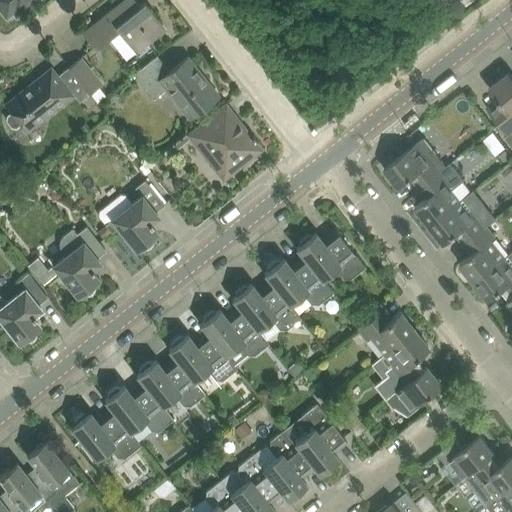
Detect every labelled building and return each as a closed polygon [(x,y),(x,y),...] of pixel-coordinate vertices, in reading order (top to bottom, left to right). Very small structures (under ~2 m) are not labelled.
[(7,13),(13,8),(17,12),(32,0),(0,0),(0,4),(3,8),(7,13)] [(123,0),(82,33),(95,48),(95,49),(119,31),(136,52),(166,28),(145,1),(140,5),(135,0),(123,0)] [(142,67),(134,73),(154,98),(166,88),(180,106),(184,103),(191,113),(188,116),(190,118),(203,108),(219,95),(188,56),(170,70),(157,55),(142,67)] [(69,66),(90,93),(102,83),(81,56),(69,66)] [(7,119),(12,126),(16,127),(21,123),(27,131),(73,94),(51,67),(6,103),(12,111),(7,115),(7,119)] [(498,98),(487,107),(499,123),(509,136),(506,138),(511,145),(511,75),(509,72),(490,88),(498,98)] [(191,137),(224,178),(261,149),(255,141),(257,139),(254,135),(252,137),(226,104),(189,133),(189,134),(188,133),(167,149),(171,153),(191,137)] [(416,144),(385,168),(400,187),(412,178),(420,188),(424,184),(442,170),(447,166),(424,137),(416,144)] [(427,197),(415,207),(430,225),(461,201),(452,190),(465,180),(451,163),(447,166),(442,170),(424,184),(420,188),(427,197)] [(159,216),(158,215),(155,211),(165,203),(145,179),(136,187),(142,195),(132,203),(126,194),(120,194),(100,210),(99,215),(112,231),(118,226),(136,248),(141,244),(142,246),(144,246),(145,247),(147,247),(148,247),(149,246),(151,245),(152,244),(152,243),(153,242),(153,241),(153,240),(153,238),(153,237),(152,236),(157,232),(151,224),(153,223),(152,221),(159,216)] [(461,201),(430,225),(444,244),(457,234),(464,244),(487,226),(496,219),(474,191),(472,192),(461,201)] [(53,265),(65,279),(77,295),(82,291),(84,292),(85,293),(86,293),(87,293),(88,293),(89,293),(91,292),(92,291),(93,290),(94,289),(94,288),(95,286),(94,285),(94,284),(93,282),(98,278),(93,271),(94,269),(93,268),(100,262),(97,257),(106,250),(87,225),(77,233),(73,228),(63,235),(62,236),(62,237),(61,239),(60,240),(60,243),(59,244),(60,247),(60,249),(60,250),(61,252),(61,253),(63,256),(63,257),(53,265)] [(460,263),(475,282),(506,257),(492,240),(496,237),(487,226),(464,244),(472,254),(460,263)] [(300,245),(297,247),(302,254),(305,258),(322,280),(323,279),(331,273),(336,268),(343,277),(351,278),(365,266),(338,232),(324,243),(321,239),(316,232),(312,235),(308,234),(300,240),(300,244),(300,245)] [(508,301),(511,298),(511,252),(506,257),(475,282),(489,300),(501,290),(508,301)] [(268,270),(265,273),(270,280),(273,283),(290,305),(291,304),(300,297),(304,293),(311,303),(319,303),(332,293),(322,280),(305,258),(292,268),(289,264),(284,258),(280,260),(276,260),(268,266),(268,270)] [(52,267),(38,277),(43,284),(56,273),(52,267)] [(0,317),(19,341),(24,337),(27,339),(30,340),(33,338),(35,335),(36,332),(34,329),(40,324),(34,317),(36,316),(34,314),(42,308),(38,304),(48,296),(28,272),(18,280),(25,288),(7,302),(0,295),(0,317)] [(236,295),(233,298),(238,305),(241,308),(258,330),(259,329),(270,320),(272,319),(279,328),(287,329),(301,318),(290,305),(273,283),(260,293),(257,290),(252,283),(248,286),(248,285),(244,285),(236,291),(236,295)] [(204,321),(201,323),(206,330),(209,334),(226,355),(227,355),(237,346),(240,344),(247,353),(255,354),(269,343),(258,330),(241,308),(228,319),(225,315),(220,308),(216,311),(212,310),(204,316),(204,320),(204,321)] [(365,323),(357,329),(366,340),(370,336),(384,354),(415,329),(400,311),(388,320),(381,311),(380,311),(376,314),(365,323)] [(388,375),(375,385),(385,398),(402,385),(403,385),(421,370),(413,360),(417,357),(430,347),(415,329),(384,354),(392,364),(389,368),(385,371),(388,375)] [(172,346),(169,349),(174,356),(177,359),(194,381),(195,380),(204,373),(208,370),(215,379),(223,380),(237,368),(226,355),(209,334),(196,344),(193,341),(188,334),(184,336),(180,336),(172,342),(172,346)] [(140,371),(137,374),(142,381),(145,384),(163,406),(163,405),(171,399),(176,395),(183,404),(191,405),(205,394),(194,381),(177,359),(164,369),(162,366),(156,359),(152,362),(152,361),(148,361),(141,367),(140,371)] [(294,362),(288,367),(295,376),(305,369),(301,363),(294,362)] [(403,385),(402,385),(385,398),(393,408),(395,406),(407,414),(422,402),(421,401),(441,384),(426,366),(421,370),(403,385)] [(109,397),(105,399),(110,407),(113,410),(131,431),(144,420),(151,429),(159,430),(173,419),(163,406),(145,384),(132,394),(130,391),(124,384),(120,387),(116,386),(109,393),(108,396),(109,397)] [(261,388),(257,392),(263,399),(270,393),(266,389),(261,388)] [(285,428),(284,429),(315,467),(320,474),(323,471),(324,471),(328,472),(335,466),(336,462),(335,462),(339,459),(334,452),(347,441),(317,403),(302,414),(302,422),(309,431),(296,441),(285,428)] [(341,416),(357,436),(367,428),(351,408),(341,416)] [(75,424),(71,426),(96,459),(110,447),(118,456),(125,457),(141,445),(141,444),(131,431),(113,410),(98,421),(96,418),(90,411),(86,414),(82,413),(75,419),(74,423),(75,424)] [(233,414),(226,419),(232,426),(238,421),(233,414)] [(245,421),(234,429),(242,439),(252,431),(245,421)] [(253,453),(252,454),(283,492),(288,499),(291,496),(292,497),(296,497),(303,491),(304,487),(303,487),(307,484),(302,477),(315,467),(284,429),(270,440),(270,447),(277,456),(264,466),(253,453)] [(456,439),(438,453),(446,463),(450,460),(465,478),(472,473),(471,472),(490,457),(491,458),(494,454),(496,453),(481,434),(463,448),(456,439)] [(36,466),(26,473),(42,492),(41,493),(45,499),(55,511),(69,511),(75,508),(65,494),(79,482),(70,470),(46,440),(43,442),(39,443),(37,445),(35,448),(27,455),(36,466)] [(230,472),(221,479),(246,511),(271,511),(275,509),(270,502),(283,492),(252,454),(238,465),(238,472),(230,472)] [(474,490),(487,506),(511,486),(511,456),(502,464),(494,454),(491,458),(490,457),(471,472),(472,473),(465,478),(474,490)] [(455,485),(465,478),(450,460),(446,463),(441,468),(455,485)] [(0,494),(0,497),(11,511),(37,511),(35,508),(45,499),(41,493),(42,492),(26,473),(18,462),(14,465),(11,466),(9,467),(7,470),(0,475),(0,478),(8,488),(0,494)] [(213,506),(205,511),(246,511),(221,479),(206,490),(206,497),(213,506)] [(159,497),(164,498),(175,489),(167,480),(154,491),(159,497)] [(511,511),(511,486),(487,506),(491,511),(511,511)] [(479,511),(487,506),(474,490),(465,498),(475,511),(479,511)] [(408,491),(394,502),(401,511),(416,511),(422,508),(416,501),(408,491)] [(441,511),(426,493),(416,501),(422,508),(416,511),(401,511),(394,502),(388,506),(386,504),(376,511),(441,511)] [(0,511),(11,511),(0,497),(0,511)]
